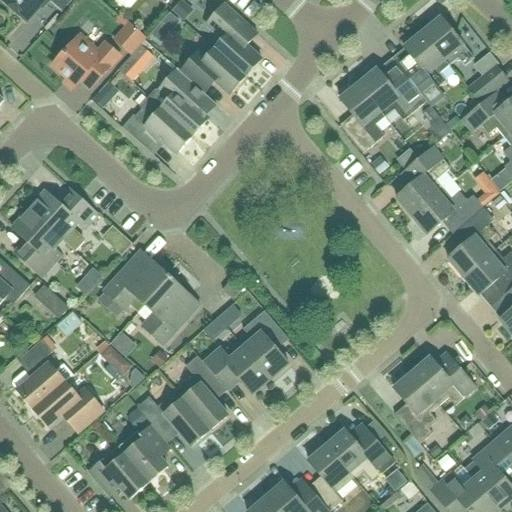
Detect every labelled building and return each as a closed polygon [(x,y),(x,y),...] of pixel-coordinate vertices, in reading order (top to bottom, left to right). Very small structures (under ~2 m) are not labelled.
[(1,0),(27,23),(47,0),(49,0),(62,11),(71,0),(1,0)] [(116,0),(113,3),(126,14),(138,0),(116,0)] [(184,0),(174,13),(185,23),(202,3),(198,0),(184,0)] [(257,35),(224,6),(205,27),(211,32),(222,42),(214,51),(246,79),(262,61),(247,48),(257,35)] [(112,41),(131,57),(132,58),(141,47),(148,40),(119,15),(115,20),(124,27),(112,41)] [(422,35),(449,68),(458,60),(464,68),(474,60),(441,20),(422,35)] [(440,75),(449,68),(422,35),(404,50),(416,65),(403,75),(426,103),(430,108),(443,98),(437,90),(446,83),(440,75)] [(98,50),(81,36),(52,67),(75,88),(81,82),(91,91),(120,58),(106,45),(104,43),(98,50)] [(151,56),(141,47),(132,58),(131,57),(118,71),(129,81),(151,56)] [(178,70),(177,71),(204,95),(215,83),(230,97),(246,79),(214,51),(206,59),(199,52),(180,73),(178,70)] [(403,51),(392,59),(403,73),(415,64),(403,51)] [(389,84),(402,74),(391,60),(378,70),(389,84)] [(480,105),(508,82),(496,68),(468,91),(480,105)] [(204,95),(177,71),(159,91),(154,92),(148,99),(193,139),(194,138),(193,137),(208,120),(201,114),(212,102),(204,95)] [(426,103),(403,75),(389,86),(377,71),(359,86),(385,119),(394,111),(403,122),(424,105),(426,103)] [(376,126),(385,119),(359,86),(340,101),(355,120),(344,129),(341,126),(340,127),(363,155),(385,137),(376,126)] [(496,94),(461,122),(472,135),(481,128),(488,136),(496,130),(504,139),(511,132),(511,101),(506,106),(496,94)] [(192,140),(193,139),(148,99),(139,108),(142,111),(135,118),(133,117),(122,130),(153,158),(154,157),(148,151),(158,140),(176,156),(192,139),(192,140)] [(456,118),(445,127),(450,133),(461,124),(456,118)] [(511,132),(504,139),(511,148),(503,154),(511,164),(504,169),(511,178),(511,132)] [(412,218),(444,191),(436,181),(450,170),(432,149),(401,175),(401,176),(405,173),(415,184),(396,200),(412,218)] [(482,167),(499,159),(495,151),(478,159),(482,167)] [(45,193),(28,211),(75,253),(83,244),(83,239),(73,230),(78,225),(85,231),(98,217),(70,191),(62,200),(66,204),(62,208),(45,193)] [(444,191),(412,218),(427,236),(446,220),(456,232),(456,233),(484,209),(473,197),(467,202),(459,193),(452,199),(444,191)] [(463,279),(496,252),(488,242),(495,236),(487,226),(494,221),(484,209),(456,233),(466,244),(448,260),(463,279)] [(62,242),(28,211),(12,230),(25,242),(14,254),(41,279),(61,257),(54,251),(62,242)] [(132,245),(122,236),(111,249),(121,258),(132,245)] [(497,281),(508,294),(511,290),(511,255),(511,254),(503,260),(496,252),(463,279),(479,297),(497,281)] [(130,306),(139,314),(145,307),(171,279),(169,277),(141,253),(104,293),(125,312),(130,306)] [(0,305),(5,300),(13,307),(30,288),(6,266),(5,266),(9,269),(0,279),(0,305)] [(171,279),(145,307),(154,315),(142,328),(163,347),(200,306),(172,281),(173,280),(171,279)] [(223,292),(233,301),(240,293),(229,284),(223,292)] [(508,294),(511,298),(511,311),(500,322),(511,336),(511,290),(508,294)] [(52,293),(36,305),(45,317),(61,304),(52,293)] [(273,347),(285,337),(265,312),(243,331),(252,341),(243,349),(270,381),(289,366),(273,347)] [(52,329),(56,341),(73,335),(68,323),(52,329)] [(33,411),(65,384),(73,377),(63,366),(55,372),(45,360),(53,354),(42,341),(18,362),(18,363),(22,360),(35,376),(17,392),(33,411)] [(100,358),(123,378),(133,367),(110,347),(100,358)] [(224,389),(225,388),(237,378),(252,397),(270,381),(243,349),(234,357),(228,349),(223,353),(221,350),(203,364),(224,389)] [(476,389),(446,353),(434,364),(430,359),(412,375),(439,407),(448,400),(455,407),(476,389)] [(212,399),(224,389),(203,364),(198,358),(185,368),(194,378),(186,384),(193,392),(182,401),(210,433),(228,418),(212,399)] [(410,409),(398,419),(420,445),(433,434),(429,430),(437,422),(431,415),(439,407),(412,375),(394,391),(410,409)] [(76,396),(65,384),(33,411),(49,431),(64,418),(77,434),(104,413),(83,389),(76,396)] [(164,440),(175,430),(191,449),(210,433),(182,401),(172,410),(165,402),(158,408),(149,399),(137,409),(139,411),(147,421),(164,440)] [(345,432),(327,447),(354,480),(363,472),(372,483),(394,465),(360,426),(348,436),(345,432)] [(157,455),(167,447),(151,428),(141,437),(138,433),(118,449),(149,485),(168,469),(157,455)] [(507,434),(494,444),(511,464),(511,428),(506,433),(507,434)] [(420,445),(412,436),(402,444),(409,452),(410,453),(415,459),(425,451),(420,445)] [(511,489),(509,486),(511,482),(511,464),(494,444),(473,462),(483,473),(473,482),(499,511),(511,501),(511,489)] [(324,481),(312,492),(329,511),(331,511),(343,503),(336,495),(354,480),(327,447),(308,463),(324,481)] [(149,485),(118,449),(89,474),(109,498),(119,490),(129,501),(149,485)] [(451,476),(431,493),(447,511),(499,511),(473,482),(464,490),(451,476)] [(284,484),(266,499),(276,511),(328,511),(301,479),(289,490),(284,484)] [(385,511),(407,511),(420,505),(411,489),(381,505),(385,511)] [(276,511),(266,499),(250,511),(276,511)]
